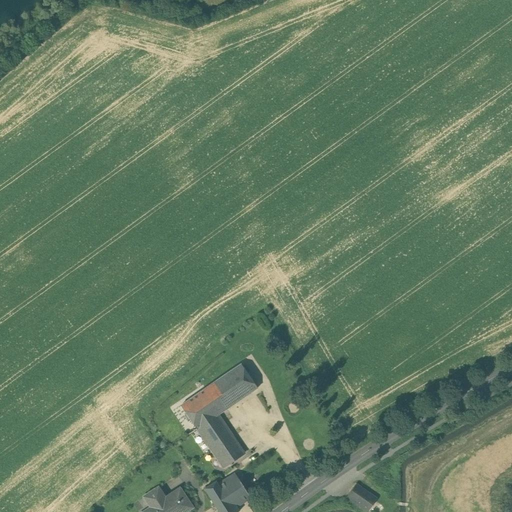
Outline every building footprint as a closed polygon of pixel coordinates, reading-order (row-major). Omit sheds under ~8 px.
[(181,406),(197,429),(219,413),(256,388),(241,365),(181,406)] [(197,429),(223,467),(246,452),(219,413),(197,429)] [(251,499),(234,473),(217,484),(234,510),(251,499)] [(217,484),(216,481),(203,489),(217,511),(235,511),(234,510),(217,484)] [(366,511),(377,498),(356,483),(346,498),(365,511),(366,511)] [(148,511),(186,511),(192,508),(179,488),(165,498),(158,488),(144,497),(152,509),(148,511)]
